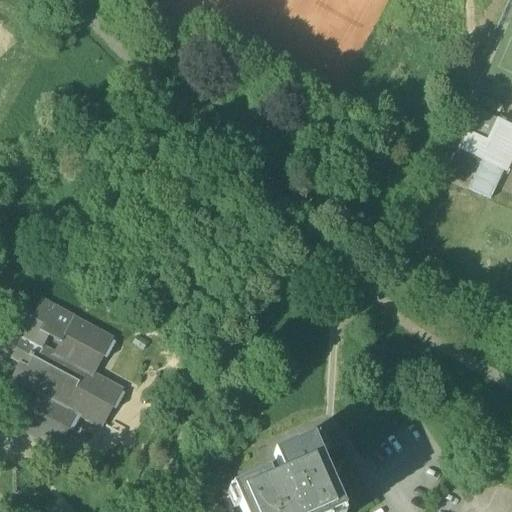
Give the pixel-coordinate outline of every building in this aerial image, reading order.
[(476,113),(465,134),(485,144),(495,123),(476,113)] [(486,146),(465,135),(456,153),(505,176),(511,160),(511,130),(497,123),(486,146)] [(497,123),(495,123),(485,144),(465,134),(465,135),(486,146),(497,123)] [(481,161),(467,192),(489,202),(503,172),(481,161)] [(59,344),(73,319),(41,302),(9,360),(19,365),(24,355),(29,357),(35,344),(42,347),(47,338),(59,344)] [(39,444),(52,451),(64,430),(71,434),(78,420),(96,429),(108,408),(115,411),(124,395),(110,387),(111,384),(94,375),(92,378),(88,377),(90,373),(98,357),(105,361),(114,344),(100,337),(102,334),(73,319),(59,344),(54,354),(42,347),(35,344),(29,357),(24,355),(19,365),(10,382),(36,396),(29,410),(25,408),(14,429),(40,443),(39,444)] [(231,492),(239,511),(341,511),(311,442),(294,450),(294,449),(273,458),(279,472),(267,477),(266,476),(231,492)]
